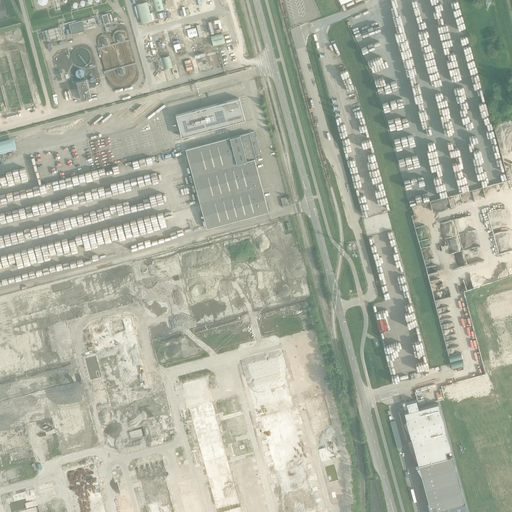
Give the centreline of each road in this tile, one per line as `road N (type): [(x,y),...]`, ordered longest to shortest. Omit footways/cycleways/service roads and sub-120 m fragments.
road 1 (unclassified): [(393,511),(256,0)]
road 2 (unknown): [(167,373),(155,367),(137,309),(82,322),(78,348),(107,453)]
road 3 (unknown): [(232,354),(312,337),(346,450),(347,511)]
road 4 (unknown): [(232,354),(273,511)]
